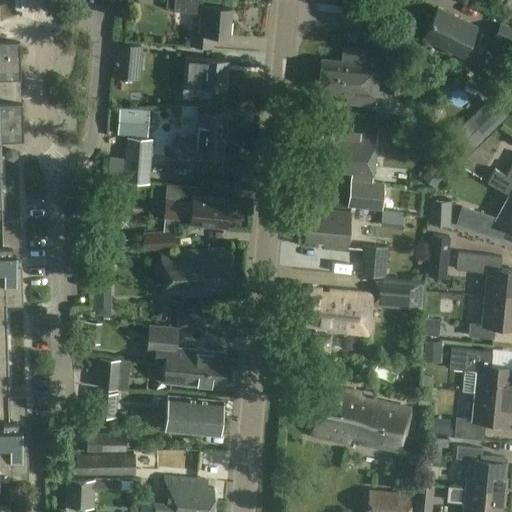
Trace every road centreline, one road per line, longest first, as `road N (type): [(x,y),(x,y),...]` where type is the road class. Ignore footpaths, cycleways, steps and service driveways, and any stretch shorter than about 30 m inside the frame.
road 1 (residential): [(244,511),(288,21)]
road 2 (residential): [(63,422),(58,185)]
road 3 (residential): [(58,185),(97,140),(104,44),(89,21),(41,15)]
road 4 (residential): [(58,185),(38,120),(41,15)]
